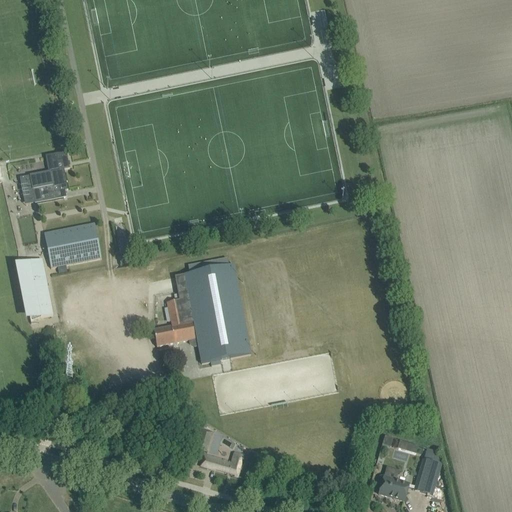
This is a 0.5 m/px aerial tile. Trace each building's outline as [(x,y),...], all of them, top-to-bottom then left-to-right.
[(67,153),(46,157),(49,173),(30,176),(33,190),(35,205),(66,199),(64,191),(67,191),(64,171),(70,169),(67,153)] [(94,225),(44,235),(51,270),(101,260),(94,225)] [(129,238),(117,241),(121,257),(132,254),(131,251),(129,238)] [(26,322),(31,321),(54,317),(42,260),(15,266),(26,322)] [(202,365),(251,356),(234,266),(229,267),(227,260),(188,267),(189,275),(175,278),(179,301),(167,304),(172,328),(153,331),(157,348),(189,342),(189,345),(195,348),(198,347),(202,365)] [(67,398),(78,395),(77,389),(66,392),(67,398)] [(207,452),(213,433),(200,429),(194,449),(207,452)] [(384,437),(382,446),(390,448),(392,440),(384,437)] [(400,442),(398,448),(416,453),(417,450),(418,447),(400,442)] [(237,478),(243,457),(233,454),(230,463),(203,455),(200,467),(237,478)] [(414,492),(432,497),(441,466),(438,465),(439,459),(426,455),(424,461),(423,460),(414,492)] [(384,478),(379,495),(390,499),(390,498),(393,499),(393,500),(404,503),(409,486),(395,482),(398,472),(386,469),(384,478)]
